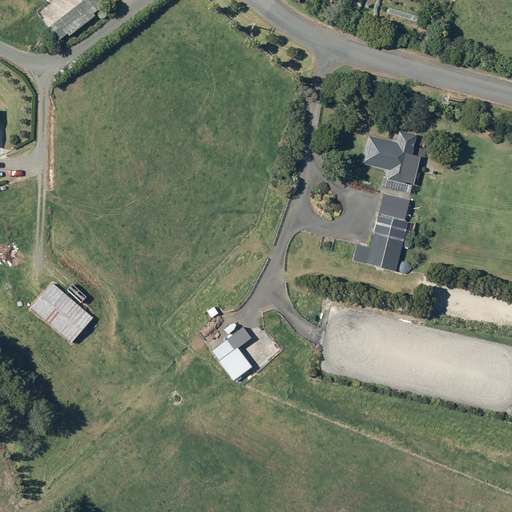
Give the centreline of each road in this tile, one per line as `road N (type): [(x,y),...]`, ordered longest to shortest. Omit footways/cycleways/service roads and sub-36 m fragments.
road 1 (residential): [(263,0),(349,53),(511,93)]
road 2 (track): [(0,45),(40,71),(144,0)]
